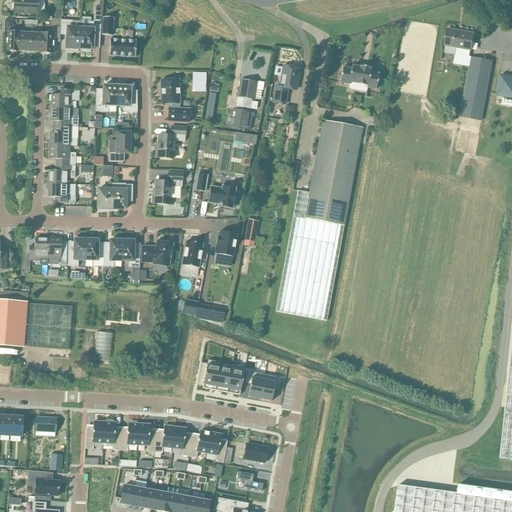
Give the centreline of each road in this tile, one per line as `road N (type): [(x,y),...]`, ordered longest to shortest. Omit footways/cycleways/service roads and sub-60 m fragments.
road 1 (residential): [(277,511),(288,448),(288,432),(277,424),(174,404),(0,393)]
road 2 (residential): [(35,72),(139,74),(144,116),(134,226)]
road 3 (residential): [(40,224),(35,72)]
